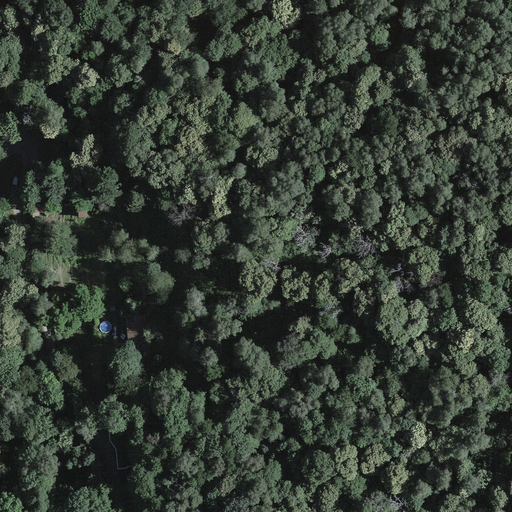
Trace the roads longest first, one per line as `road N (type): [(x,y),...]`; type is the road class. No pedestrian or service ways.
road 1 (residential): [(116,511),(110,461),(53,358),(20,205),(32,152),(17,142),(0,159)]
road 2 (track): [(150,0),(93,31),(51,116),(48,161),(29,168)]
